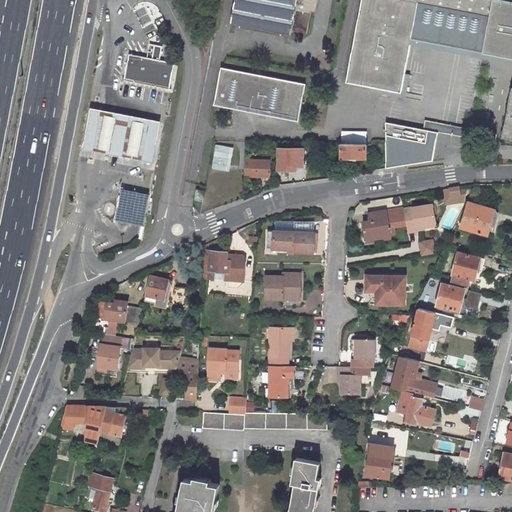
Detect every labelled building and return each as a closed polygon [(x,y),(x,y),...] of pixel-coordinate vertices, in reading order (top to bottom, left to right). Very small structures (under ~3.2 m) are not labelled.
[(231,0),(227,23),(287,35),(288,31),(303,33),(307,12),(312,13),(314,0),(231,0)] [(359,0),(344,80),(399,91),(410,36),(413,18),(485,32),(482,50),(511,55),(511,0),(359,0)] [(410,36),(482,50),(485,32),(413,18),(410,36)] [(122,78),(167,88),(172,63),(158,60),(161,46),(148,44),(146,57),(127,53),(122,78)] [(214,104),(298,120),(302,96),(305,97),(306,91),(304,91),(305,84),(293,82),(281,79),(221,68),(214,104)] [(511,85),(502,136),(511,137),(511,85)] [(142,169),(149,170),(159,121),(152,119),(123,113),(101,109),(88,106),(78,155),(92,158),(112,162),(114,163),(136,167),(142,169)] [(385,141),(385,166),(432,159),(437,131),(385,121),(385,141)] [(365,156),(365,141),(341,141),(340,156),(365,156)] [(214,144),(211,169),(228,170),(230,146),(214,144)] [(302,148),(279,148),(279,169),(287,170),(287,167),(302,166),(302,148)] [(268,170),(268,159),(252,158),(252,175),(261,175),(261,180),(272,180),(272,170),(268,170)] [(442,186),(438,187),(440,202),(458,200),(456,185),(448,186),(442,186)] [(195,189),(193,199),(202,201),(204,190),(195,189)] [(492,209),(467,201),(460,225),(484,233),(492,209)] [(421,225),(442,222),(439,202),(402,207),(404,223),(406,231),(413,230),(413,227),(421,225)] [(402,205),(369,211),(370,218),(361,220),(364,239),(371,238),(373,236),(381,235),(383,236),(390,235),(389,233),(393,233),(392,225),(404,223),(402,207),(402,205)] [(312,221),(272,219),(272,231),(312,232),(312,221)] [(272,231),(271,231),(265,231),(265,248),(271,248),(286,248),(286,251),(311,251),(312,232),(272,231)] [(418,239),(420,252),(432,250),(431,237),(418,239)] [(225,250),(204,249),(202,276),(227,277),(226,285),(236,286),(240,282),(242,279),(243,256),(240,253),(235,253),(232,256),(224,255),(225,253),(225,250)] [(450,281),(472,287),(476,269),(480,256),(457,250),(450,281)] [(446,257),(441,254),(438,261),(443,264),(446,257)] [(480,256),(476,269),(481,270),(485,257),(480,256)] [(280,275),(264,275),(263,297),(281,297),(281,294),(298,293),(298,271),(286,271),(285,275),(280,275)] [(374,287),(375,301),(403,300),(402,273),(365,273),(366,280),(366,287),(374,287)] [(162,306),(169,279),(146,274),(140,298),(151,301),(151,304),(162,306)] [(369,291),(369,301),(375,301),(374,287),(366,287),(366,280),(361,280),(362,291),(369,291)] [(462,287),(441,282),(435,304),(456,309),(462,287)] [(124,299),(112,298),(112,301),(104,300),(101,317),(105,318),(104,327),(113,328),(114,318),(134,320),(138,305),(124,303),(124,299)] [(418,306),(410,340),(426,344),(435,310),(418,306)] [(268,326),(268,364),(270,364),(286,364),(287,356),(289,356),(289,338),(289,326),(268,326)] [(96,342),(93,365),(103,366),(114,367),(118,335),(112,334),(103,333),(101,333),(99,343),(96,342)] [(354,337),(354,357),(353,357),(353,364),(365,364),(374,364),(374,351),(374,336),(354,337)] [(140,363),(155,363),(155,365),(175,365),(178,349),(155,349),(155,346),(140,346),(140,348),(128,348),(124,366),(140,366),(140,363)] [(225,347),(207,346),(205,377),(220,378),(220,375),(220,369),(234,370),(235,370),(236,349),(224,348),(225,347)] [(195,396),(197,357),(177,356),(175,365),(174,370),(185,371),(184,396),(195,396)] [(289,386),(289,376),(293,376),(293,364),(289,364),(286,364),(270,364),(268,364),(267,396),(286,396),(286,386),(289,386)] [(353,364),(340,364),(341,391),(361,390),(360,377),(365,377),(365,364),(353,364)] [(405,388),(422,392),(423,392),(433,394),(436,381),(426,379),(418,377),(419,371),(416,370),(416,373),(409,371),(405,388)] [(162,377),(159,392),(168,394),(168,393),(171,379),(162,377)] [(421,396),(411,394),(404,420),(415,422),(415,420),(430,423),(433,407),(419,404),(421,396)] [(245,396),(229,395),(228,411),(244,412),(244,410),(245,396)] [(481,412),(484,399),(473,396),(469,408),(481,412)] [(65,419),(85,419),(85,404),(66,404),(65,419)] [(87,405),(86,427),(84,439),(96,441),(99,429),(98,429),(103,405),(87,405)] [(103,405),(98,429),(99,429),(108,431),(119,434),(126,406),(104,405),(103,405)] [(243,425),(326,427),(326,411),(306,411),(244,410),(244,412),(228,411),(212,410),(201,409),(200,424),(243,428),(243,425)] [(392,441),(380,439),(379,442),(367,441),(366,450),(369,450),(372,451),(391,453),(392,441)] [(369,450),(366,472),(388,475),(391,453),(372,451),(369,450)] [(511,452),(504,451),(499,474),(511,476),(511,452)] [(318,460),(295,456),(291,481),(294,481),(288,511),(313,511),(320,476),(316,475),(318,460)] [(110,477),(88,472),(85,484),(96,487),(91,507),(103,510),(108,489),(110,477)] [(211,511),(217,482),(182,475),(174,511),(211,511)]
